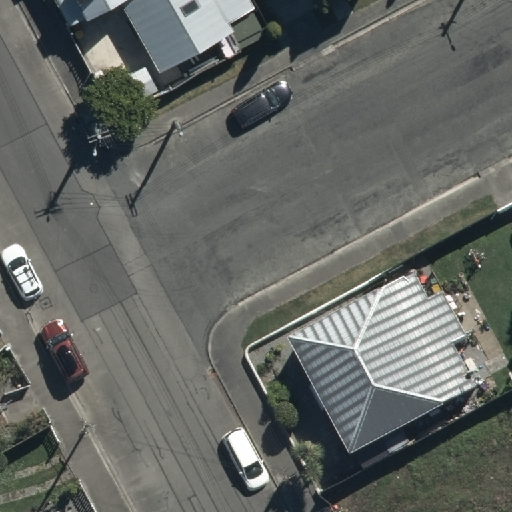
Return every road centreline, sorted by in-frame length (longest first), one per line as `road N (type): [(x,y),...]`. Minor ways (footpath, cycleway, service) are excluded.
road 1 (residential): [(84,282),(511,56)]
road 2 (residential): [(207,511),(84,282)]
road 3 (residential): [(84,282),(0,122)]
